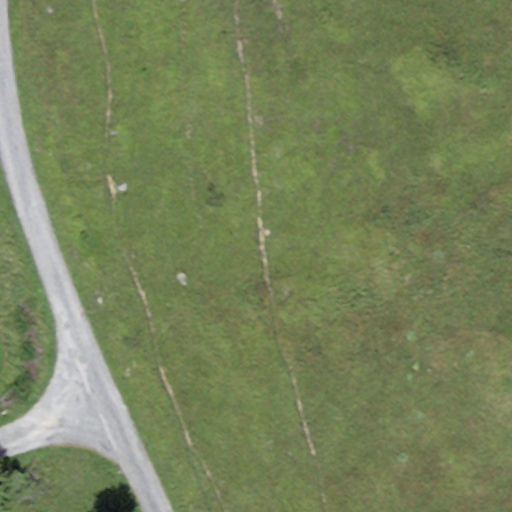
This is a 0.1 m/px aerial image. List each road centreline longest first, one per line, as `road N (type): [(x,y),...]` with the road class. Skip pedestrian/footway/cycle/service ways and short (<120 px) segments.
road 1 (residential): [(0,76),(121,394)]
road 2 (residential): [(121,394),(0,435)]
road 3 (residential): [(121,394),(166,511)]
